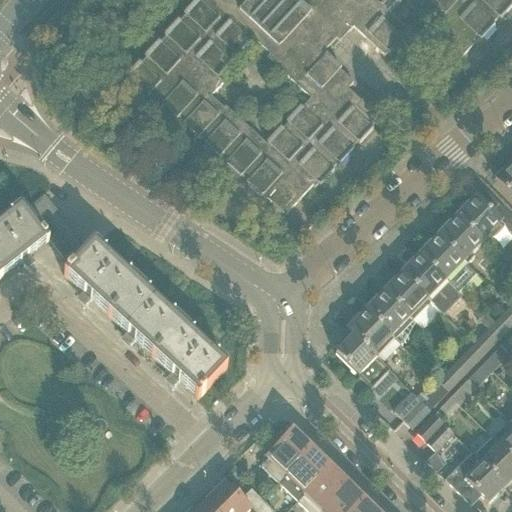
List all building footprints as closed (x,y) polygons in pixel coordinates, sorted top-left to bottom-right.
[(147,0),(95,56),(252,202),(303,147),(274,120),(294,99),(309,83),(386,0),(147,0)] [(421,0),(393,0),(392,1),(422,29),(436,13),(421,0)] [(421,0),(436,13),(448,0),(421,0)] [(392,1),(376,18),(397,38),(405,47),(422,29),(392,1)] [(372,23),(357,39),(381,62),(396,46),(372,23)] [(357,39),(342,55),(366,78),(381,62),(357,39)] [(342,55),(327,71),(352,93),(366,78),(342,55)] [(327,71),(313,86),(337,109),(352,93),(327,71)] [(309,83),(294,99),(322,125),(337,109),(313,86),(309,83)] [(495,181),(494,182),(507,197),(511,202),(511,165),(511,166),(511,167),(495,182),(495,181)] [(51,208),(43,198),(24,213),(32,223),(51,208)] [(511,220),(498,207),(490,215),(475,201),(474,202),(475,202),(457,221),(457,220),(456,220),(485,248),(492,241),(491,239),(502,227),(511,237),(511,220)] [(51,208),(32,223),(39,232),(58,218),(51,208)] [(21,210),(0,226),(0,280),(20,265),(23,270),(27,266),(31,263),(27,259),(48,243),(47,242),(39,232),(32,223),(24,213),(21,210)] [(66,227),(58,218),(39,232),(47,242),(66,227)] [(438,239),(437,239),(467,268),(474,260),(472,258),(483,247),(485,249),(485,248),(456,220),(456,221),(456,222),(439,240),(438,239)] [(73,237),(66,227),(47,242),(48,243),(54,252),(73,237)] [(73,237),(54,252),(62,261),(81,246),(73,237)] [(419,258),(419,259),(458,296),(476,277),(467,268),(437,239),(437,240),(438,241),(420,259),(419,258)] [(90,303),(108,320),(138,288),(93,246),(63,278),(83,297),(79,301),(83,304),(86,307),(90,303)] [(402,276),(401,277),(430,305),(442,316),(444,313),(443,312),(458,296),(419,259),(418,259),(419,260),(403,277),(402,276)] [(384,295),(383,296),(412,324),(430,305),(401,277),(402,278),(385,296),(384,295)] [(134,344),(152,360),(181,329),(138,288),(108,320),(127,337),(123,341),(126,344),(130,348),(134,344)] [(366,314),(400,348),(402,350),(407,341),(401,335),(412,324),(383,296),(384,297),(367,314),(366,314)] [(511,311),(510,310),(498,322),(507,331),(511,326),(511,311)] [(347,333),(353,339),(382,367),(400,348),(366,314),(365,315),(366,315),(349,333),(348,332),(347,333)] [(492,328),(479,341),(489,350),(501,337),(492,328)] [(181,329),(152,360),(170,377),(166,382),(170,385),(174,388),(178,384),(197,402),(226,370),(181,329)] [(382,367),(353,339),(336,358),(339,361),(335,364),(341,370),(344,366),(358,380),(364,385),(371,393),(389,374),(382,367)] [(474,346),(461,359),(471,369),(483,356),(474,346)] [(494,356),(484,365),(493,373),(502,364),(494,356)] [(456,365),(444,377),(453,387),(465,374),(456,365)] [(484,365),(475,375),(483,383),(493,373),(484,365)] [(358,380),(348,390),(354,396),(364,385),(358,380)] [(439,385),(424,400),(432,408),(447,393),(439,385)] [(460,390),(451,399),(459,407),(468,398),(460,390)] [(393,414),(411,432),(429,413),(411,396),(393,414)] [(459,407),(451,399),(439,411),(447,419),(459,407)] [(415,436),(425,446),(442,428),(433,419),(415,436)] [(511,426),(509,424),(492,441),(511,460),(511,426)] [(442,428),(425,446),(435,455),(452,438),(442,428)] [(260,469),(278,487),(310,454),(292,436),(266,462),(267,462),(260,469)] [(492,441),(475,458),(505,488),(506,488),(505,487),(511,480),(511,479),(511,460),(492,441)] [(278,487),(296,504),(328,472),(310,454),(278,487)] [(505,489),(505,488),(473,456),(472,455),(444,483),(470,509),(481,499),(488,506),(489,505),(488,503),(504,488),(505,489)] [(304,511),(323,511),(346,489),(328,472),(296,504),(304,511)] [(224,486),(205,505),(212,511),(248,511),(238,501),(224,486)] [(323,511),(359,511),(364,507),(346,489),(323,511)] [(243,499),(255,511),(262,503),(251,492),(243,499)] [(270,511),(262,503),(255,511),(270,511)]
